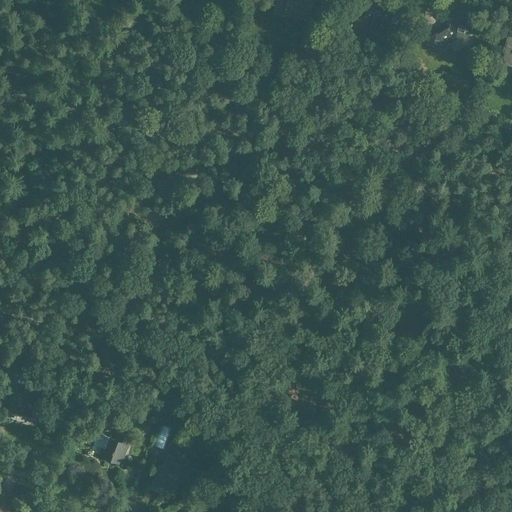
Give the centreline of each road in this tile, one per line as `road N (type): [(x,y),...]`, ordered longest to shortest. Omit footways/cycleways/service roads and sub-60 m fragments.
road 1 (track): [(511,321),(498,319),(476,286),(432,254),(389,192),(372,181),(206,179),(153,160),(112,122),(81,108),(16,95),(0,104)]
road 2 (track): [(313,180),(297,254),(275,284),(259,369),(294,466),(327,511)]
road 3 (track): [(0,274),(41,251),(105,119)]
road 4 (residential): [(134,511),(0,459)]
road 5 (track): [(511,456),(486,385),(498,319)]
